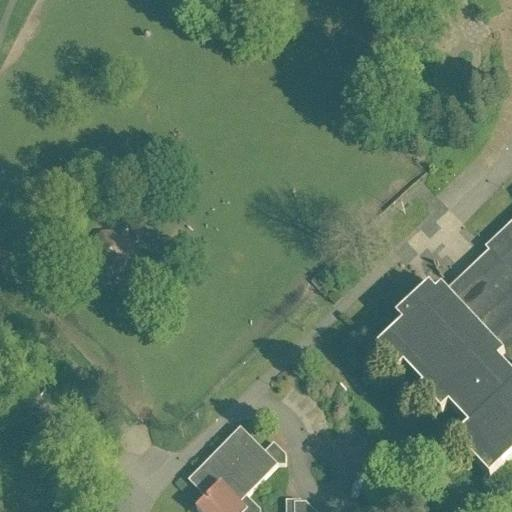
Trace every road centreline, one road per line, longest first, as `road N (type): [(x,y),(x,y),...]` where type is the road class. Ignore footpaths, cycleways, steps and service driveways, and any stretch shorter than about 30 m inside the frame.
road 1 (unclassified): [(138,506),(0,369)]
road 2 (residential): [(384,270),(511,159)]
road 3 (residential): [(253,394),(138,506)]
